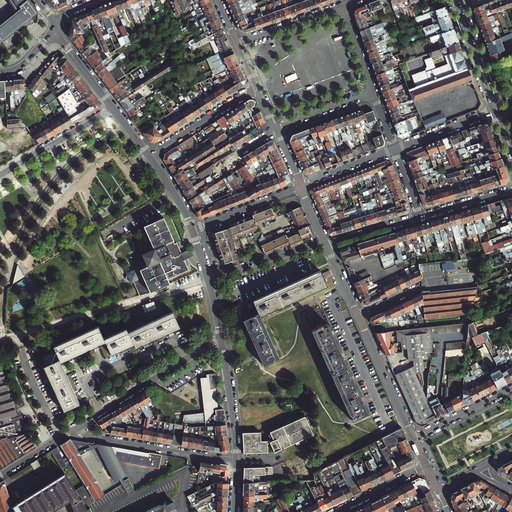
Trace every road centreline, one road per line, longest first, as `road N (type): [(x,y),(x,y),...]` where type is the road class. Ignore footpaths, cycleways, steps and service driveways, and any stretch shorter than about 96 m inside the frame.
road 1 (residential): [(16,335),(207,278)]
road 2 (residential): [(78,426),(221,337)]
road 3 (residential): [(236,461),(88,435),(78,426)]
road 4 (residential): [(359,315),(414,438)]
road 5 (residential): [(0,175),(113,108)]
road 6 (residential): [(148,155),(255,86)]
road 7 (residential): [(207,278),(327,243)]
road 8 (residential): [(221,337),(236,461)]
